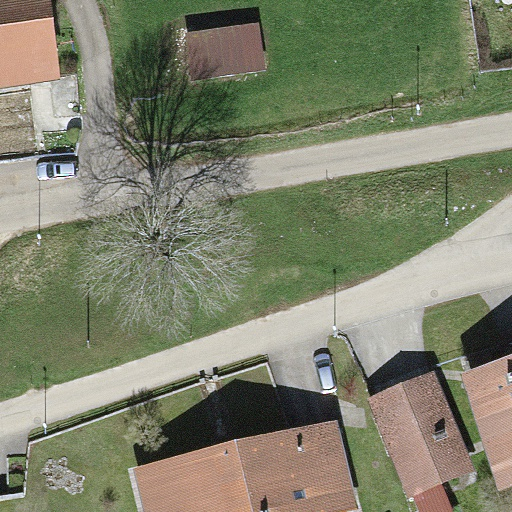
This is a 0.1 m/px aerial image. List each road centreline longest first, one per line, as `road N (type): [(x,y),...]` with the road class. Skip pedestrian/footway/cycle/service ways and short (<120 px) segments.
road 1 (unclassified): [(0,215),(511,130)]
road 2 (residential): [(0,411),(419,273)]
